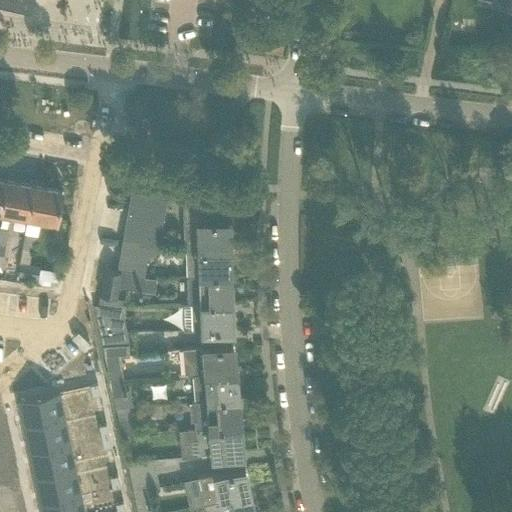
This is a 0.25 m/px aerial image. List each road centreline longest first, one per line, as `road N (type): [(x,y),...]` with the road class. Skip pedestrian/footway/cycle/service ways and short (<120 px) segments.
road 1 (residential): [(293,92),(285,194),(297,433),(314,511)]
road 2 (residential): [(0,373),(68,309),(96,160)]
road 3 (residential): [(511,121),(293,92)]
road 4 (residential): [(293,92),(112,68)]
